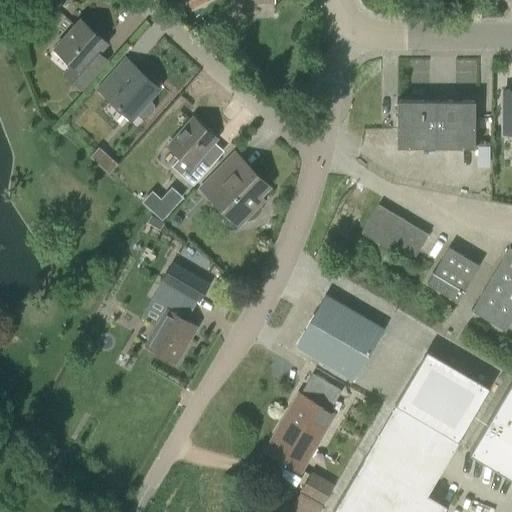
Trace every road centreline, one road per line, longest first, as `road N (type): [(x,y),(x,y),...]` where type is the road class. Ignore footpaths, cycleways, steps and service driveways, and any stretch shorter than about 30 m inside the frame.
road 1 (residential): [(137,501),(289,257),(317,160)]
road 2 (residential): [(317,160),(145,0)]
road 3 (unknown): [(317,160),(511,228)]
road 4 (residential): [(511,35),(341,36)]
road 5 (residential): [(317,160),(341,36)]
